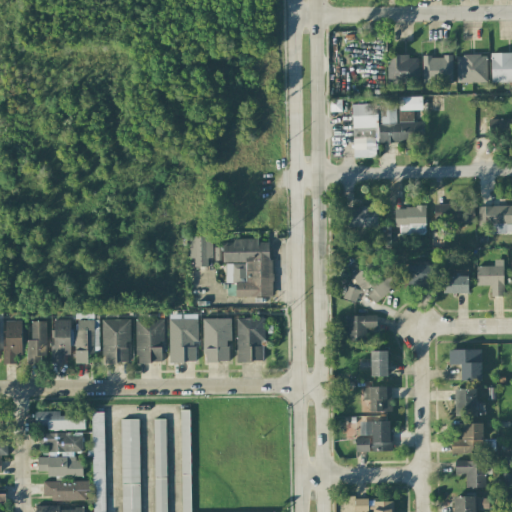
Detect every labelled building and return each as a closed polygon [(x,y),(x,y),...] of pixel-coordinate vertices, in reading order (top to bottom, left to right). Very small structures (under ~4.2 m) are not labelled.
[(490,53),(491,83),(511,82),(511,56),(511,53),(490,53)] [(387,84),(418,84),(418,56),(387,55),(387,84)] [(487,82),(486,55),(456,56),(457,83),(487,82)] [(452,83),(452,56),(422,56),(422,83),(452,83)] [(380,143),(419,141),(418,133),(424,133),(424,121),(413,121),(413,110),(421,109),(420,97),(412,97),(412,101),(404,101),(404,100),(397,101),(378,101),(380,143)] [(351,104),(353,158),(377,157),(375,103),(351,104)] [(511,135),(511,119),(492,119),(492,136),(511,135)] [(474,220),(473,204),(435,204),(435,221),(474,220)] [(511,204),(478,206),(479,225),(493,225),(493,234),(511,232),(511,225),(511,224),(511,204)] [(344,227),(377,227),(377,207),(344,207),(344,227)] [(425,234),(425,207),(394,207),(394,225),(399,226),(399,234),(425,234)] [(212,258),(212,236),(188,236),(189,258),(194,258),(194,267),(208,266),(208,258),(212,258)] [(271,296),(271,240),(224,240),(224,283),(235,282),(236,297),(271,296)] [(493,266),(476,266),(476,286),(490,285),(490,296),(503,296),(503,259),(493,260),(493,266)] [(407,265),(408,286),(435,285),(435,265),(407,265)] [(397,284),(384,269),(374,277),(365,267),(353,278),(373,303),(397,284)] [(442,293),(468,293),(468,276),(442,276),(442,293)] [(355,303),(360,289),(347,284),(342,297),(355,303)] [(197,314),(168,314),(169,362),(194,362),(194,341),(197,341),(197,314)] [(346,316),(347,343),(366,342),(365,328),(377,328),(376,315),(346,316)] [(264,317),(235,318),(236,362),(262,361),(262,340),(264,340),(264,317)] [(130,342),(129,318),(101,319),(102,363),(127,363),(127,342),(130,342)] [(230,318),(202,319),(203,362),(227,361),(227,340),(231,340),(230,318)] [(69,355),(70,320),(53,319),(52,363),(63,363),(63,354),(69,355)] [(162,319),(135,319),(135,363),(162,362),(162,319)] [(4,364),(16,363),(15,355),(21,355),(21,320),(3,321),(4,364)] [(74,363),(87,363),(87,356),(93,356),(94,320),(75,320),(74,363)] [(46,354),(45,321),(30,321),(30,340),(27,340),(27,364),(41,364),(40,354),(46,354)] [(480,349),(448,350),(449,364),(460,364),(460,381),(480,380),(480,349)] [(387,351),(370,351),(370,376),(387,376),(387,351)] [(391,386),(363,387),(363,400),(369,400),(370,412),(391,412),(391,386)] [(181,511),(190,511),(189,410),(180,410),(181,511)] [(84,429),(84,414),(61,414),(60,411),(35,411),(35,430),(84,429)] [(104,511),(104,412),(92,412),(92,511),(104,511)] [(121,511),(139,511),(138,419),(120,420),(121,511)] [(166,511),(165,419),(153,419),(153,511),(166,511)] [(356,451),(390,451),(391,421),(360,421),(360,437),(356,437),(356,451)] [(482,423),(461,424),(462,440),(450,441),(451,454),(482,453),(482,423)] [(82,476),(82,460),(74,460),(74,451),(81,451),(82,433),(42,433),(42,443),(49,443),(49,454),(61,454),(61,457),(37,457),(37,471),(47,471),(47,476),(82,476)] [(465,474),(465,488),(485,488),(485,474),(491,474),(491,461),(455,460),(454,474),(465,474)] [(86,499),(85,490),(90,490),(89,480),(42,481),(43,496),(51,496),(51,501),(86,499)] [(453,511),(474,511),(474,496),(453,496),(453,511)] [(488,508),(488,498),(475,498),(475,508),(488,508)] [(391,511),(391,500),(354,500),(354,511),(373,511),(391,511)]
